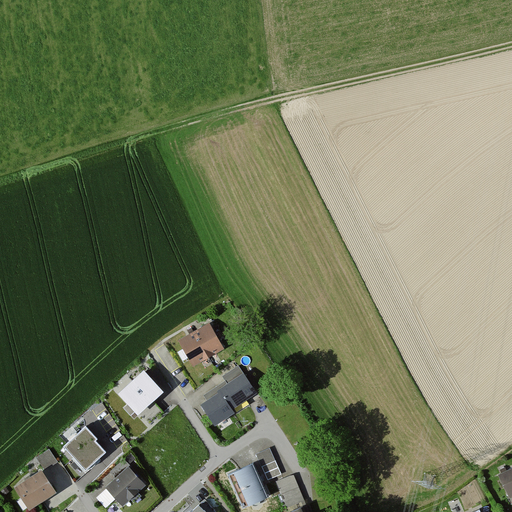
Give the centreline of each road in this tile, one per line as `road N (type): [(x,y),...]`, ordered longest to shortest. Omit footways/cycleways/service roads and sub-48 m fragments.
road 1 (track): [(278,95),(511,43)]
road 2 (residential): [(221,456),(155,354)]
